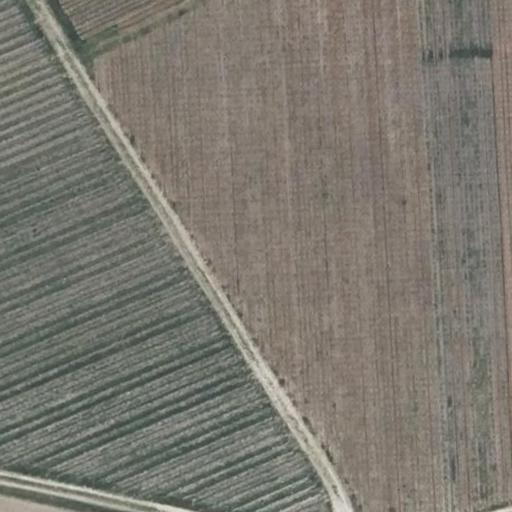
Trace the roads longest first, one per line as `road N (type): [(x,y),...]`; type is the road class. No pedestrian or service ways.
road 1 (track): [(32,0),(337,511)]
road 2 (track): [(134,511),(0,479)]
road 3 (track): [(178,0),(63,54)]
